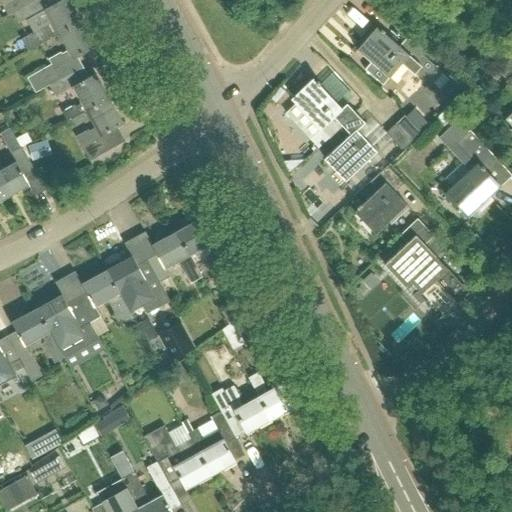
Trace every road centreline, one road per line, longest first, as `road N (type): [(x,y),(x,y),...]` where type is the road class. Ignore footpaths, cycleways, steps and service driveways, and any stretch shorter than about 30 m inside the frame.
road 1 (tertiary): [(370,427),(222,113)]
road 2 (residential): [(0,257),(182,149),(222,113)]
road 3 (residential): [(370,427),(511,290)]
road 4 (residential): [(222,113),(332,0)]
road 5 (tertiary): [(222,113),(162,0)]
road 6 (unclassified): [(277,511),(370,427)]
